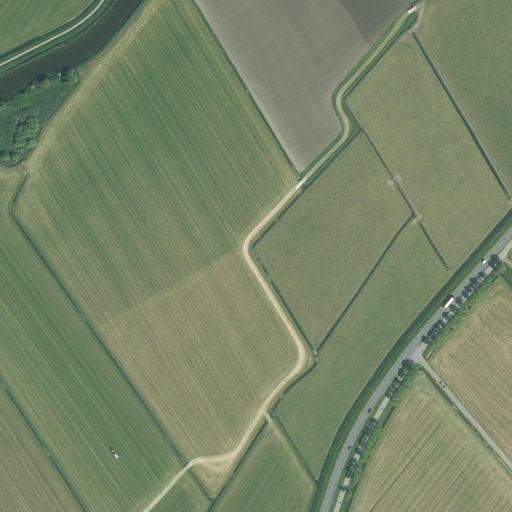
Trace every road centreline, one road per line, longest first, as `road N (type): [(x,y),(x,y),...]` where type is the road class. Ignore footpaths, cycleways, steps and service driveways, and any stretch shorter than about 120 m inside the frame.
road 1 (primary): [(324,511),(373,400),(511,231)]
road 2 (unclassified): [(336,511),(397,382),(511,243)]
